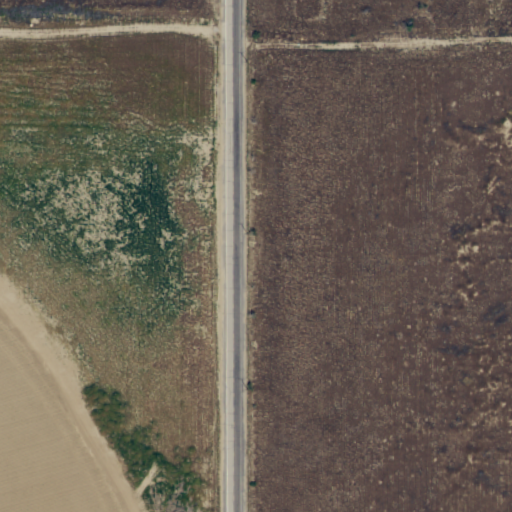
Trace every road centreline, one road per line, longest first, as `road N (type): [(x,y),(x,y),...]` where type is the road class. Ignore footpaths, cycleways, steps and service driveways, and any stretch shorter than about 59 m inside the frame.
road 1 (track): [(240,0),(237,511)]
road 2 (track): [(241,39),(511,29)]
road 3 (track): [(0,14),(240,20)]
